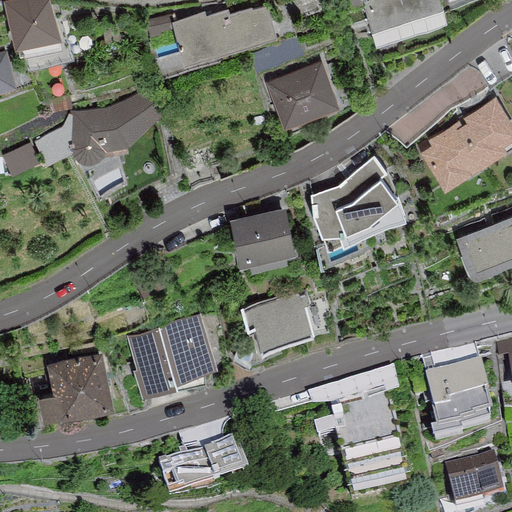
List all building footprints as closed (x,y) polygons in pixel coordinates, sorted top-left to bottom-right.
[(4,0),(16,41),(60,33),(50,0),(4,0)] [(173,17),(171,18),(174,25),(184,58),(275,29),(266,0),(253,4),(252,2),(230,9),(229,4),(207,11),(206,7),(173,17)] [(362,0),(375,41),(446,18),(439,0),(362,0)] [(444,0),(447,9),(468,0),(444,0)] [(171,18),(173,17),(172,12),(146,18),(150,33),(160,31),(159,28),(174,25),(171,18)] [(0,88),(16,84),(6,48),(0,49),(0,88)] [(322,57),(268,78),(283,121),(338,102),(322,57)] [(105,104),(71,110),(61,125),(34,140),(46,162),(71,149),(73,152),(75,155),(79,158),(83,159),(89,159),(95,158),(101,155),(103,151),(105,146),(128,140),(164,106),(144,87),(105,104)] [(454,120),(480,161),(507,144),(504,139),(511,134),(511,117),(495,91),(461,112),(462,114),(454,120)] [(480,161),(454,120),(428,136),(430,140),(420,146),(444,184),(480,161)] [(40,161),(30,139),(1,153),(11,175),(40,161)] [(338,181),(311,191),(314,211),(328,244),(404,209),(397,190),(379,171),(385,165),(373,151),(338,181)] [(285,201),(231,213),(240,256),(249,254),(284,246),(294,244),(285,201)] [(511,208),(456,231),(471,271),(509,256),(511,261),(511,260),(511,208)] [(286,256),(284,246),(249,254),(251,264),(286,256)] [(291,288),(241,303),(249,329),(255,327),(260,346),(313,329),(304,301),(309,299),(307,292),(299,294),(298,290),(292,292),(291,288)] [(216,361),(200,311),(160,324),(158,322),(128,333),(137,361),(133,362),(142,388),(166,379),(178,375),(176,372),(204,364),(216,361)] [(101,344),(46,357),(53,387),(39,390),(44,411),(58,407),(59,410),(114,397),(101,344)] [(480,360),(425,374),(433,407),(431,408),(436,426),(430,428),(432,438),(462,430),(460,426),(490,419),(488,412),(489,412),(484,390),(487,389),(480,360)] [(205,378),(204,364),(176,372),(178,375),(166,379),(168,383),(205,378)] [(394,365),(308,392),(312,405),(325,406),(361,396),(363,400),(390,393),(399,390),(394,365)] [(363,400),(329,408),(352,499),(413,484),(390,393),(363,400)] [(213,444),(158,462),(168,496),(248,467),(238,440),(233,441),(231,435),(228,436),(217,442),(212,443),(213,444)] [(493,451),(446,462),(455,503),(503,492),(493,451)]
